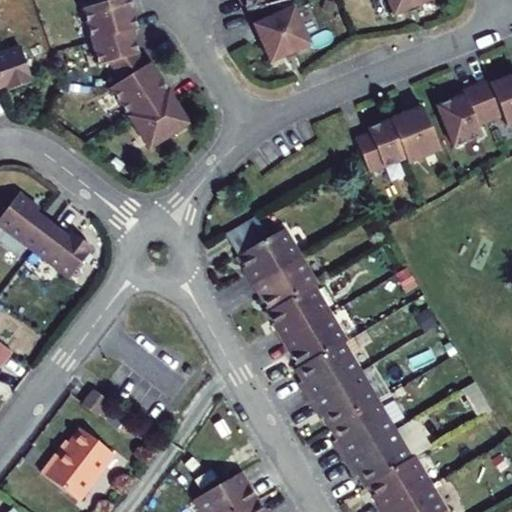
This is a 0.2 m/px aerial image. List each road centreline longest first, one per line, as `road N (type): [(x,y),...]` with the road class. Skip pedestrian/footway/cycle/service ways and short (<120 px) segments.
road 1 (residential): [(154,244),(190,289),(320,511)]
road 2 (residential): [(244,136),(283,112),(502,24)]
road 3 (residential): [(0,448),(154,244)]
road 4 (residential): [(154,244),(41,151),(0,145)]
road 5 (residential): [(244,136),(177,0)]
road 6 (residential): [(154,244),(244,136)]
